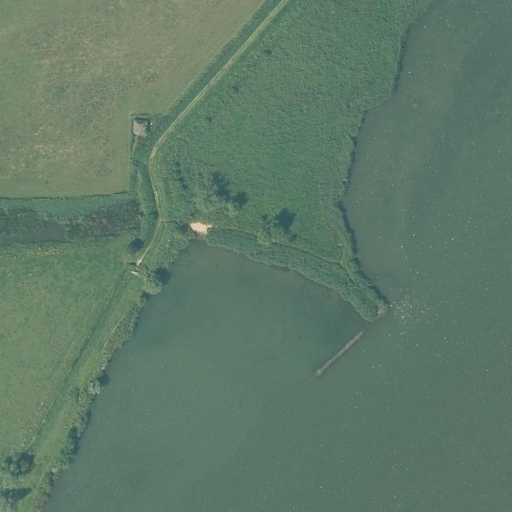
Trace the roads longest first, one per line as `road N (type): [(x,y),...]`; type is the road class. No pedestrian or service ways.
road 1 (track): [(134,272),(157,230),(149,158),(155,144),(281,0)]
road 2 (track): [(8,511),(134,272)]
